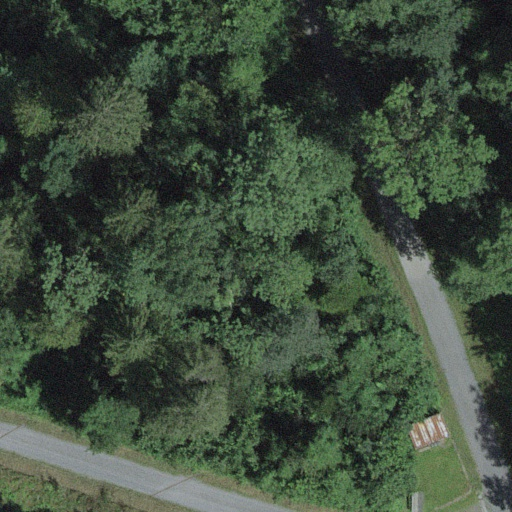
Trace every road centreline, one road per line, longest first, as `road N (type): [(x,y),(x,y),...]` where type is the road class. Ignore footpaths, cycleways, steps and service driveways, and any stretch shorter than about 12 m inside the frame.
road 1 (track): [(291,0),(507,511)]
road 2 (track): [(0,435),(260,511)]
